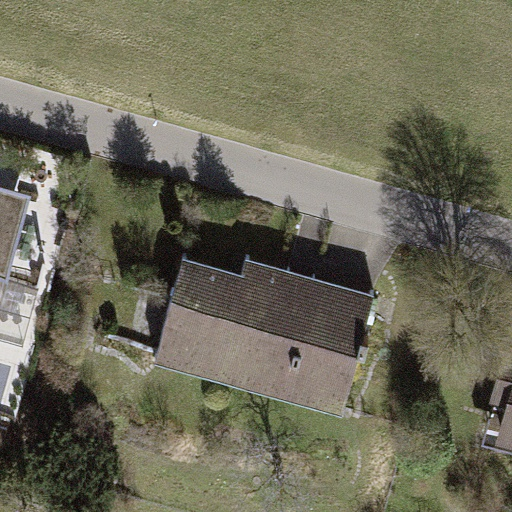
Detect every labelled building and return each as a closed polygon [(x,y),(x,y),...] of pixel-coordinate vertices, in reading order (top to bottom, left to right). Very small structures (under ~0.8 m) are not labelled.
[(0,181),(0,214),(13,218),(0,267),(0,274),(8,277),(32,190),(0,181)] [(0,267),(13,218),(0,214),(0,267)] [(157,349),(344,401),(373,297),(245,261),(241,277),(183,260),(157,349)] [(511,430),(511,351),(507,350),(496,389),(511,393),(502,428),(511,430)] [(511,393),(496,389),(482,438),(511,446),(511,430),(502,428),(511,393)]
